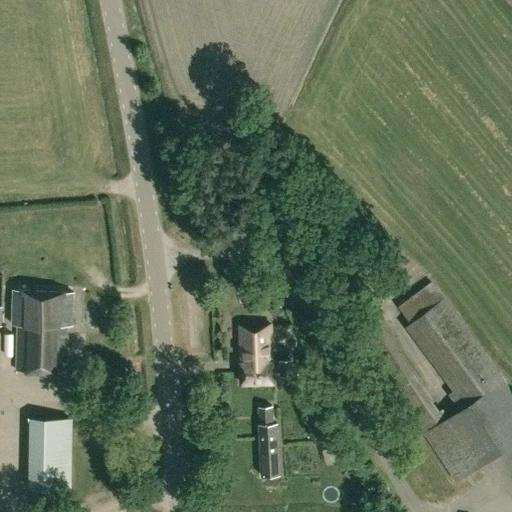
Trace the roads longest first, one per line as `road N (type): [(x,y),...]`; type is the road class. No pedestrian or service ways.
road 1 (unclassified): [(155,257),(230,256),(285,278),(408,511)]
road 2 (unclassified): [(155,257),(110,0)]
road 3 (unclassified): [(177,511),(155,257)]
